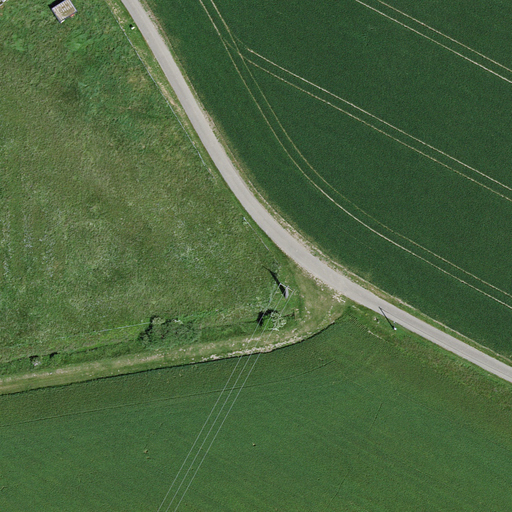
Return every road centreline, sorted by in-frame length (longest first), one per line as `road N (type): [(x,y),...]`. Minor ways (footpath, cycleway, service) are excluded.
road 1 (unclassified): [(127,0),(235,183),(272,228),(335,279),(511,374)]
road 2 (track): [(0,392),(288,346),(305,335),(335,279)]
